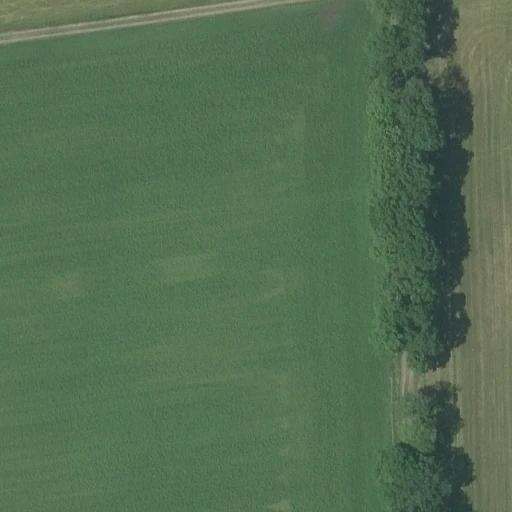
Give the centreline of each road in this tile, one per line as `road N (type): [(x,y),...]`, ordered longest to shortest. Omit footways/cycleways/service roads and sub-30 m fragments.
road 1 (track): [(413,511),(398,0)]
road 2 (track): [(0,38),(270,0)]
